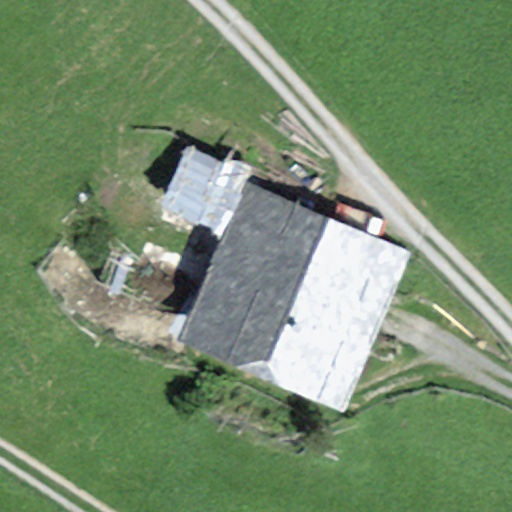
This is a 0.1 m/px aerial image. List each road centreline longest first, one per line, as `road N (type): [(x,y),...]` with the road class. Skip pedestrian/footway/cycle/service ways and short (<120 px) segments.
road 1 (unclassified): [(511,340),(204,0)]
road 2 (track): [(398,344),(511,405)]
